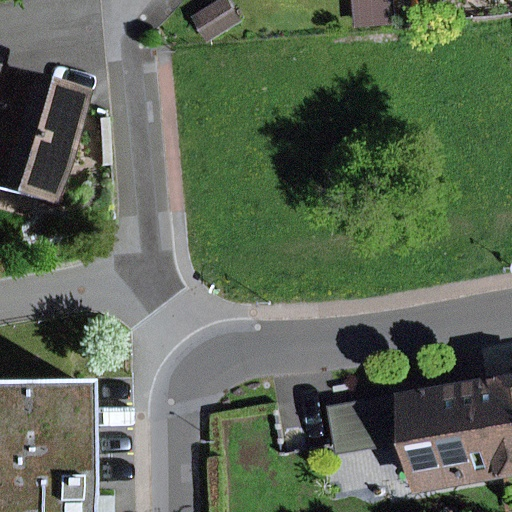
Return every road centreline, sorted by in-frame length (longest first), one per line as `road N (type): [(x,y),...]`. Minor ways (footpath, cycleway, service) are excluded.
road 1 (residential): [(201,355),(511,303)]
road 2 (unclassified): [(136,282),(145,242),(128,0)]
road 3 (residential): [(0,299),(136,282)]
